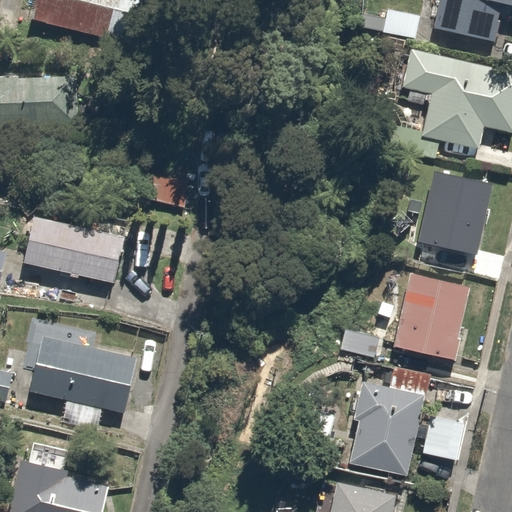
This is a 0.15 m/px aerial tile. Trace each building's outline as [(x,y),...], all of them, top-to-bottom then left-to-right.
[(167,0),(44,0),(39,23),(153,54),(167,0)] [(511,0),(446,0),(439,30),(500,46),(510,10),(511,10),(511,0)] [(511,69),(415,47),(403,97),(431,104),(423,136),(488,151),(493,130),(511,134),(511,69)] [(75,75),(0,81),(0,134),(79,128),(75,75)] [(493,188),(436,173),(418,240),(475,255),(493,188)] [(193,178),(152,175),(150,206),(191,209),(193,178)] [(123,239),(37,219),(26,271),(111,290),(123,239)] [(13,255),(0,252),(0,294),(4,296),(13,255)] [(478,290),(417,274),(395,353),(456,370),(478,290)] [(346,332),(342,351),(375,359),(379,340),(346,332)] [(151,357),(45,333),(30,400),(135,424),(151,357)] [(12,373),(0,370),(0,405),(8,406),(12,373)] [(365,387),(355,424),(361,426),(350,463),(405,478),(425,404),(365,387)] [(466,424),(430,415),(423,453),(458,460),(466,424)] [(110,511),(119,480),(28,458),(14,511),(110,511)] [(399,511),(401,500),(336,489),(332,511),(399,511)]
